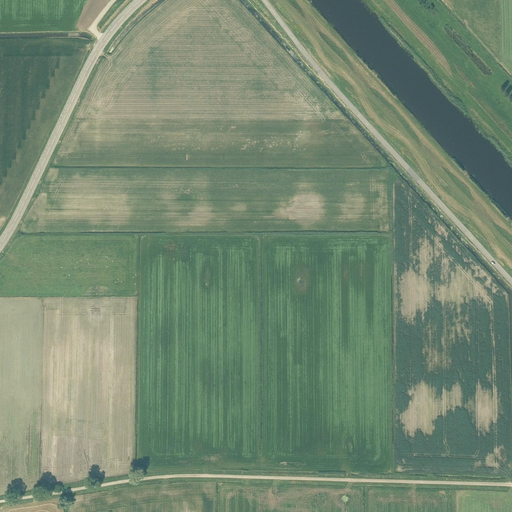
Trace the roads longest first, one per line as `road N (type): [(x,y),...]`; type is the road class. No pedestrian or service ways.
road 1 (unclassified): [(0,501),(164,476),(511,484)]
road 2 (unclassified): [(511,284),(263,0)]
road 3 (unclassified): [(0,245),(97,49),(140,0)]
